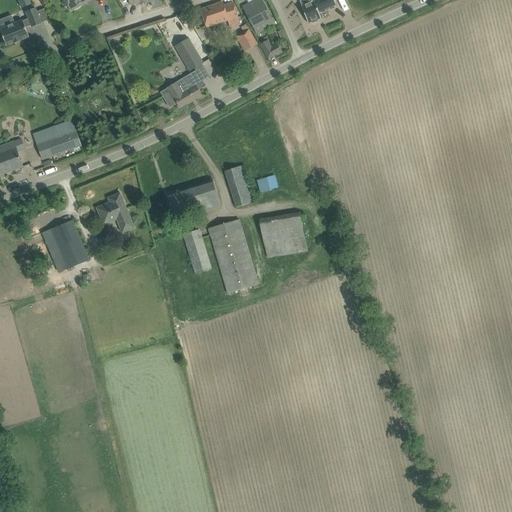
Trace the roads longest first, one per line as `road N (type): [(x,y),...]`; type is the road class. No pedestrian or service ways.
road 1 (unclassified): [(0,196),(151,140),(301,59)]
road 2 (unclassified): [(0,71),(205,0)]
road 3 (unclassified): [(301,59),(426,0)]
